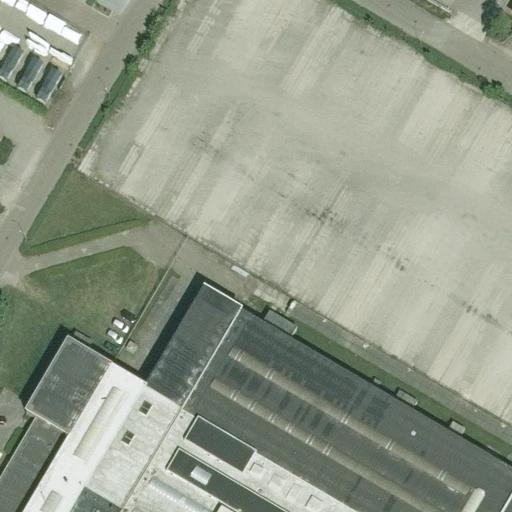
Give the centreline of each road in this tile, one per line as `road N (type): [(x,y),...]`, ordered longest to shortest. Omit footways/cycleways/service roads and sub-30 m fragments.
road 1 (unclassified): [(0,241),(145,0)]
road 2 (unclassified): [(511,80),(375,0)]
